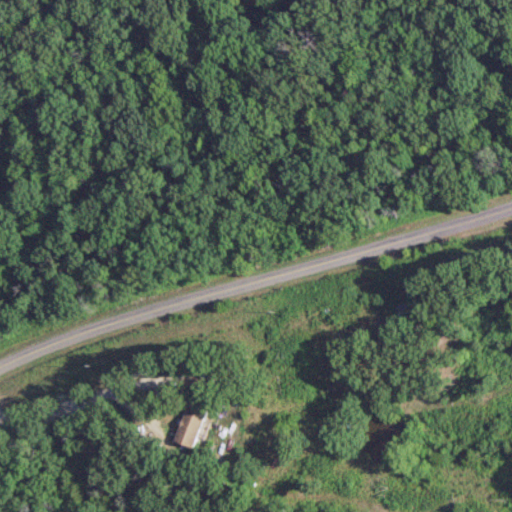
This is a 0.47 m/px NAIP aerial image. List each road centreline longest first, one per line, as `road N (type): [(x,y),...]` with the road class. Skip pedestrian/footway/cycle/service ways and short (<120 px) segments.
road 1 (tertiary): [(511,204),(117,318),(0,363)]
road 2 (residential): [(331,511),(245,340),(0,372)]
